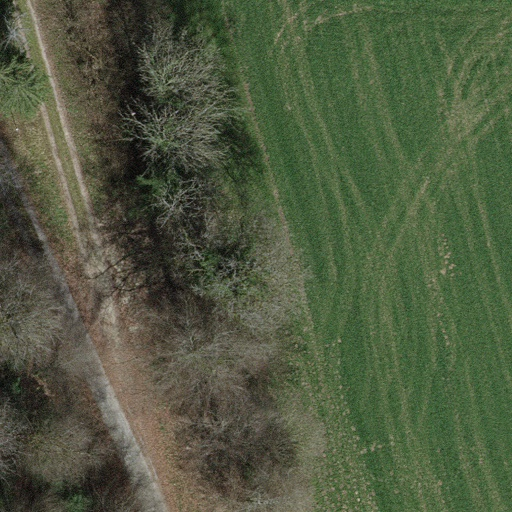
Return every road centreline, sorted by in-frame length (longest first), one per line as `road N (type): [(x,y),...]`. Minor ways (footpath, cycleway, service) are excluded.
road 1 (track): [(17,0),(138,462)]
road 2 (track): [(159,511),(0,163)]
